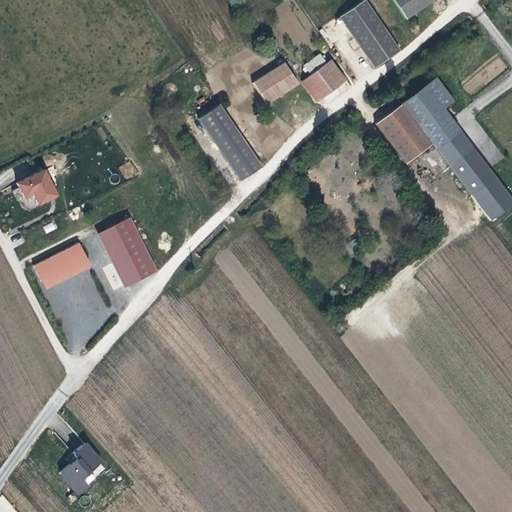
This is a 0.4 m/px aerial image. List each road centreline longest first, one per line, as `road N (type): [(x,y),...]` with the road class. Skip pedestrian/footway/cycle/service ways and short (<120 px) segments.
road 1 (unclassified): [(0,483),(31,431),(174,270),(313,130),(463,0)]
road 2 (track): [(78,379),(0,229)]
